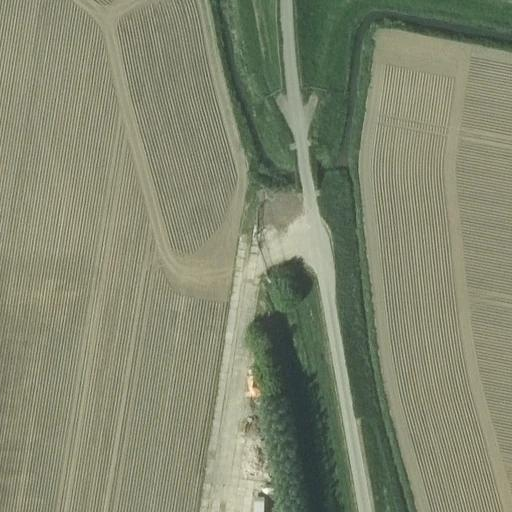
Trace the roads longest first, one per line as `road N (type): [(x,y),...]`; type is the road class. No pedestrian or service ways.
road 1 (residential): [(363,511),(297,130),(285,0)]
road 2 (track): [(346,0),(331,16),(297,130)]
road 3 (track): [(255,0),(267,73),(297,130)]
